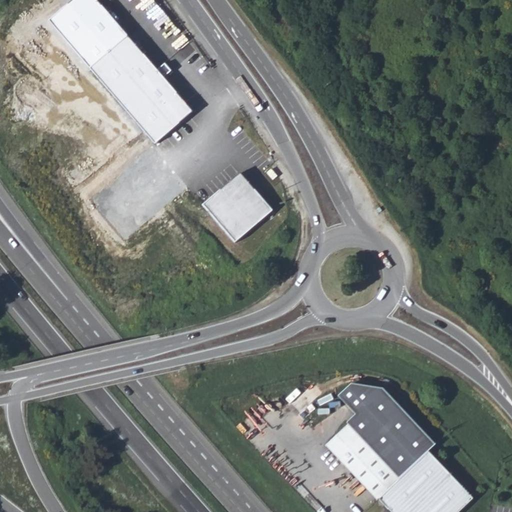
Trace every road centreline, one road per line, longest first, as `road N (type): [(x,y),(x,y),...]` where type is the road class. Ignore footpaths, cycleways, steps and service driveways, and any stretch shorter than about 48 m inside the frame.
road 1 (secondary): [(15,400),(232,353),(328,313)]
road 2 (secondary): [(307,274),(291,299),(247,325),(24,378)]
road 3 (trunk): [(0,277),(199,511)]
road 4 (secondary): [(186,0),(284,141),(309,195),(320,246)]
road 5 (secondary): [(361,235),(310,134),(217,0)]
road 6 (trunk): [(242,511),(69,315)]
road 7 (tertiary): [(364,316),(466,365),(511,407)]
road 8 (tertiary): [(511,396),(480,350),(409,306),(392,278)]
road 9 (trunk): [(69,315),(71,297),(0,198)]
road 10 (trunk): [(15,400),(35,476),(57,511)]
